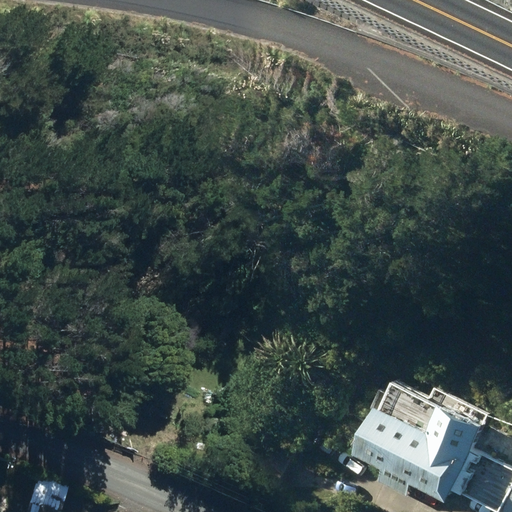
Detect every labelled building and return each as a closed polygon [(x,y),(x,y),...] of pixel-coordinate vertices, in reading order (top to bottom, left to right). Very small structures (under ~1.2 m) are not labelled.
[(103,358),(86,372),(123,417),(140,404),(103,358)] [(448,488),(500,511),(511,511),(511,434),(486,423),(491,412),(433,385),(428,396),(381,374),(345,452),(379,468),(374,479),(405,493),(410,482),(443,498),(448,488)] [(192,439),(135,416),(125,439),(182,463),(192,439)] [(251,435),(237,473),(282,489),(296,452),(251,435)] [(51,511),(61,482),(26,471),(13,511),(51,511)]
